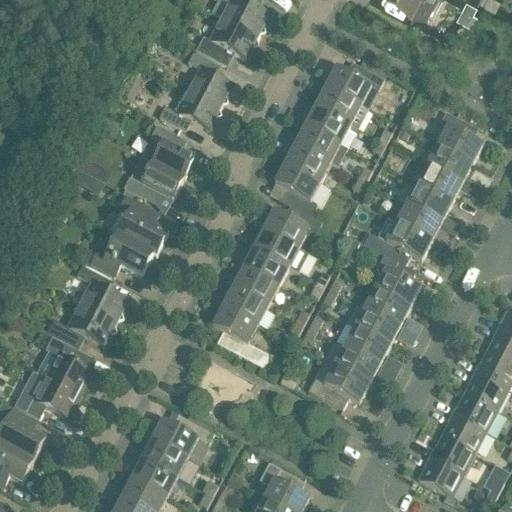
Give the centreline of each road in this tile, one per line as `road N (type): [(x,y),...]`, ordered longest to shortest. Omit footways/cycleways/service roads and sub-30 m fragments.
road 1 (residential): [(66,511),(239,185),(243,153),(325,0)]
road 2 (residential): [(359,510),(496,253)]
